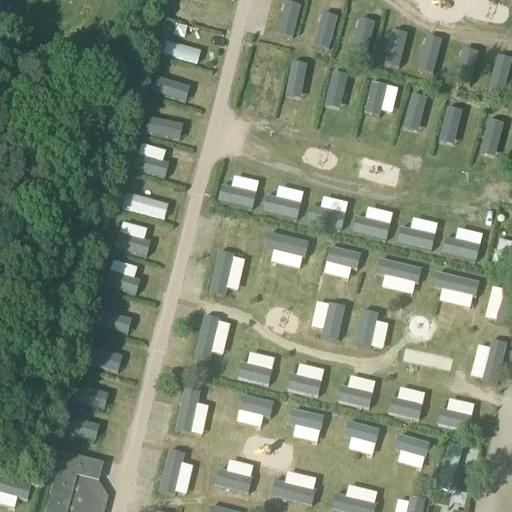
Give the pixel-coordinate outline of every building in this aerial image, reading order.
[(189,0),(177,0),(174,18),(184,21),(189,0)] [(293,0),(272,0),(264,36),(284,41),(293,0)] [(333,6),(314,2),(303,48),(322,52),(333,6)] [(411,23),(403,59),(419,63),(427,27),(411,23)] [(377,30),(362,26),(352,66),(367,69),(377,30)] [(165,43),(161,56),(198,65),(201,52),(165,43)] [(251,53),(240,98),(259,103),(270,57),(251,53)] [(291,64),(280,109),(295,112),(306,67),(291,64)] [(331,73),(323,109),(336,112),(344,76),(331,73)] [(154,78),(150,94),(184,103),(188,87),(154,78)] [(371,83),(363,115),(379,119),(387,87),(371,83)] [(409,94),(397,140),(413,144),(424,98),(409,94)] [(453,149),(462,112),(448,109),(439,145),(453,149)] [(148,122),(145,135),(182,144),(185,131),(148,122)] [(494,126),(483,167),(501,171),(511,130),(494,126)] [(165,146),(162,158),(178,163),(181,151),(165,146)] [(138,158),(134,173),(164,180),(168,165),(138,158)] [(221,186),(217,202),(253,211),(257,195),(221,186)] [(124,196),(121,209),(164,220),(167,207),(124,196)] [(267,197),(263,214),(298,222),(302,206),(267,197)] [(311,208),(307,224),(341,232),(345,216),(311,208)] [(226,219),(215,264),(229,268),(240,223),(226,219)] [(356,219),(352,235),(385,243),(389,227),(356,219)] [(164,224),(161,234),(178,238),(180,229),(164,224)] [(260,228),(251,273),(265,276),(275,232),(260,228)] [(401,229),(397,244),(432,253),(436,237),(401,229)] [(118,236),(115,252),(147,259),(151,244),(118,236)] [(446,240),(442,255),(477,263),(480,248),(446,240)] [(301,249),(287,245),(279,278),(293,282),(301,249)] [(360,257),(328,250),(325,264),(357,271),(360,257)] [(511,256),(497,253),(494,264),(511,268),(511,256)] [(423,274),(378,263),(374,277),(420,288),(423,274)] [(106,272),(103,288),(136,296),(139,280),(106,272)] [(479,287),(436,276),(432,290),(476,300),(479,287)] [(511,292),(504,291),(495,326),(511,330),(511,325),(511,292)] [(96,313),(92,329),(128,337),(131,322),(96,313)] [(203,318),(193,362),(207,366),(218,321),(203,318)] [(350,332),(312,323),(309,338),(347,347),(350,332)] [(401,343),(361,333),(357,350),(397,360),(401,343)] [(491,341),(480,383),(497,387),(507,345),(491,341)] [(129,363),(88,353),(84,367),(125,377),(129,363)] [(240,366),(236,381),(268,388),(272,373),(240,366)] [(292,376),(288,391),(318,398),(322,383),(292,376)] [(109,397),(73,388),(69,405),(105,414),(109,397)] [(342,389),(339,404),(369,411),(372,396),(342,389)] [(477,396),(477,415),(496,416),(497,397),(477,396)] [(392,401),(388,416),(421,424),(425,409),(392,401)] [(440,412),(437,426),(469,434),(473,420),(440,412)] [(100,429),(65,420),(60,438),(96,447),(100,429)] [(377,432),(371,458),(392,463),(398,438),(377,432)] [(464,449),(446,445),(434,492),(452,496),(464,449)] [(104,511),(108,500),(98,484),(103,466),(61,456),(46,511),(104,511)] [(31,488),(0,480),(0,494),(28,501),(31,488)]
